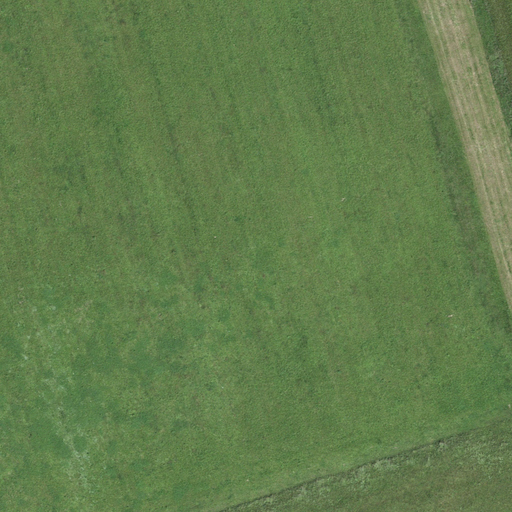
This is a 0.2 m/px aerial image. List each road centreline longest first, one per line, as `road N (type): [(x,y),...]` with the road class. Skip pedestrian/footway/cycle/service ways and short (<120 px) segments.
road 1 (track): [(511,394),(169,511)]
road 2 (track): [(463,0),(511,262)]
